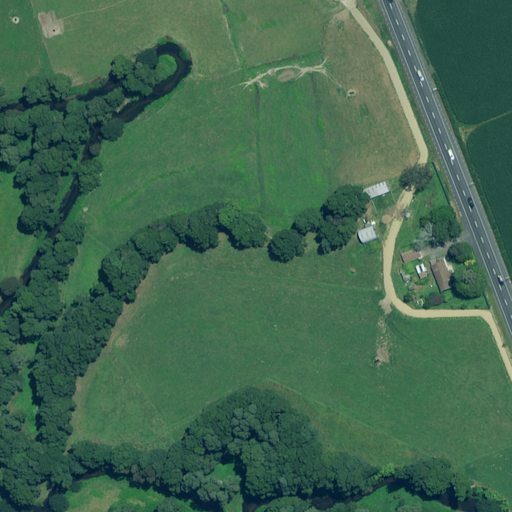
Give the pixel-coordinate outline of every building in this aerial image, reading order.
[(391,192),(387,182),(366,190),(370,200),(391,192)] [(369,243),(370,246),(377,244),(376,240),(379,239),(373,223),(366,225),(367,229),(360,231),(365,244),(369,243)] [(423,258),(419,247),(408,252),(410,256),(404,258),(407,264),(412,262),(414,265),(421,262),(420,260),(423,258)] [(450,271),(446,262),(433,267),(442,292),(453,288),(450,282),(457,279),(453,270),(450,271)] [(422,279),(429,276),(428,275),(433,273),(431,267),(419,272),(422,279)] [(410,277),(407,268),(401,270),(406,283),(418,278),(417,274),(410,277)] [(427,297),(417,301),(420,309),(430,305),(427,297)]
